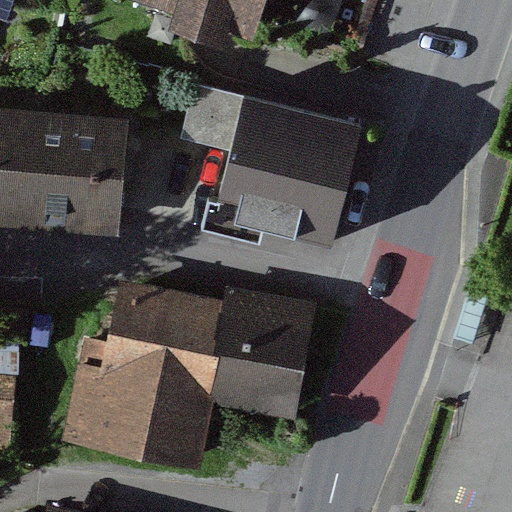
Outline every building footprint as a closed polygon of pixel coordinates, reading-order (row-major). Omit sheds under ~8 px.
[(19,0),(0,0),(0,23),(10,27),(19,0)] [(264,0),(136,0),(248,43),(264,0)] [(283,102),(232,89),(204,199),(324,229),(343,153),(275,136),(283,102)] [(0,227),(117,237),(127,118),(0,106),(0,227)] [(263,423),(301,293),(236,275),(229,297),(134,269),(85,437),(202,471),(220,411),(263,423)] [(0,315),(0,428),(23,428),(23,315),(0,315)] [(95,511),(56,501),(53,511),(95,511)]
